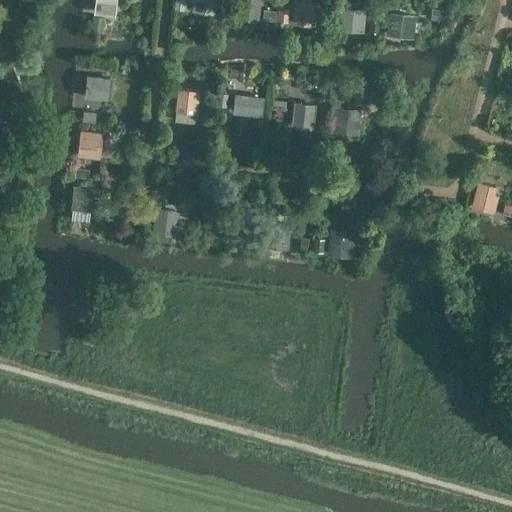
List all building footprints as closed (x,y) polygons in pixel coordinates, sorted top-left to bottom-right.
[(75,0),(75,17),(101,17),(100,0),(75,0)] [(175,0),(176,12),(201,12),(201,0),(175,0)] [(238,0),(238,16),(262,17),(262,0),(238,0)] [(282,0),(283,16),(308,16),(308,0),(282,0)] [(380,0),(380,24),(406,24),(405,0),(380,0)] [(341,5),(340,28),(366,29),(367,6),(341,5)] [(87,73),(86,97),(113,98),(113,74),(87,73)] [(178,86),(177,119),(199,120),(201,87),(178,86)] [(225,88),(225,114),(250,114),(250,88),(225,88)] [(324,93),(324,120),(349,120),(349,93),(324,93)] [(275,125),(317,124),(317,99),(274,100),(275,125)] [(63,120),(63,146),(89,146),(89,120),(63,120)] [(478,182),(472,207),(496,213),(500,196),(496,195),(498,187),(478,182)] [(73,218),(97,218),(96,183),(73,183),(73,218)] [(151,202),(151,228),(176,228),(176,202),(151,202)] [(254,213),(254,239),(280,239),(280,213),(254,213)] [(225,239),(244,239),(244,222),(225,221),(225,239)] [(329,253),(354,255),(356,227),(330,226),(329,253)]
